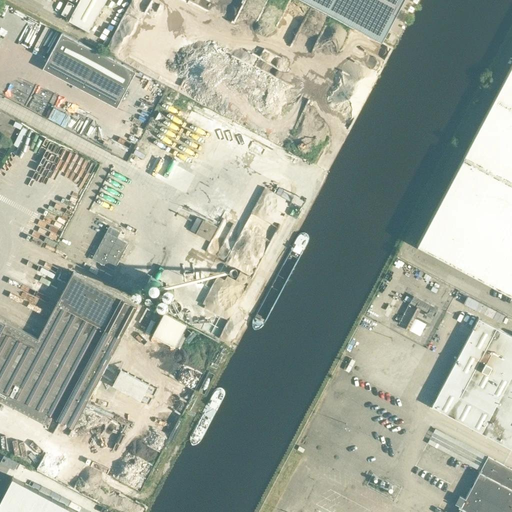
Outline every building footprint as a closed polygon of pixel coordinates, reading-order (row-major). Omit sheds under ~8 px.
[(79,0),(76,5),(68,1),(61,14),(70,18),(68,20),(89,31),(105,0),(79,0)] [(401,0),(305,0),(380,40),(401,0)] [(61,32),(47,59),(121,99),(136,71),(61,32)] [(511,62),(417,244),(511,294),(511,62)] [(195,233),(204,238),(209,241),(217,226),(203,219),(195,233)] [(128,243),(106,231),(92,258),(114,270),(128,243)] [(0,318),(0,398),(45,423),(49,414),(73,426),(88,397),(95,384),(105,365),(112,353),(137,305),(73,272),(38,338),(0,318)] [(105,272),(103,277),(110,280),(112,276),(105,272)] [(172,346),(184,323),(161,311),(149,334),(172,346)] [(408,330),(419,335),(425,323),(414,317),(408,330)] [(431,406),(511,448),(511,335),(478,318),(431,406)] [(0,462),(13,469),(17,462),(4,455),(0,462)] [(511,511),(511,468),(488,456),(457,511),(446,511),(445,511),(444,511),(511,511)] [(79,511),(12,476),(0,498),(0,511),(79,511)]
